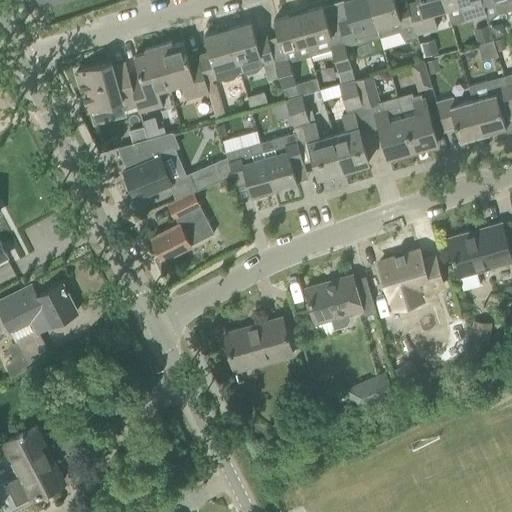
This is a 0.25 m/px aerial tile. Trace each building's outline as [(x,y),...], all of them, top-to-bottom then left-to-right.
[(342,41),(343,41),(355,37),(356,40),(379,34),(369,0),(342,0),(347,17),(336,20),(342,41)] [(369,0),(379,34),(399,28),(404,35),(415,33),(412,25),(406,2),(405,0),(394,3),(393,0),(369,0)] [(446,7),(443,0),(414,0),(406,2),(412,25),(415,33),(429,28),(438,26),(434,11),(446,7)] [(481,1),(480,0),(443,0),(446,7),(460,3),(464,19),(484,13),(482,5),(481,1)] [(511,0),(480,0),(481,1),(483,0),(494,0),(499,12),(511,8),(511,0)] [(307,47),(309,55),(331,48),(330,44),(332,44),(321,5),(297,12),(307,47)] [(297,58),(309,55),(307,47),(297,12),(272,19),(282,54),(295,50),(297,58)] [(251,21),(227,27),(240,71),(248,73),(256,71),(262,63),(274,60),(267,35),(256,38),(251,21)] [(489,27),(492,38),(503,35),(499,24),(489,27)] [(479,42),(492,38),(489,27),(488,25),(475,28),(479,42)] [(198,55),(199,57),(205,79),(214,76),(224,80),(233,77),(240,71),(227,27),(204,34),(209,51),(198,55)] [(493,40),(496,50),(505,48),(503,37),(493,40)] [(208,90),(205,79),(199,57),(198,58),(199,63),(190,65),(183,40),(171,43),(171,41),(158,45),(169,86),(181,82),(185,97),(208,90)] [(342,41),(332,44),(330,44),(331,48),(340,82),(353,78),(344,45),(343,41),(342,41)] [(434,42),(422,46),(425,55),(437,52),(434,42)] [(135,98),(134,99),(137,111),(161,105),(156,89),(169,86),(158,45),(144,48),(145,51),(134,54),(141,76),(131,79),(130,79),(135,98)] [(299,94),(295,83),(287,56),(274,60),(282,87),(286,98),(299,94)] [(424,61),(423,58),(409,62),(417,89),(431,85),(427,73),(424,61)] [(435,58),(424,61),(427,73),(439,69),(435,58)] [(130,79),(131,79),(127,67),(114,71),(111,61),(76,71),(87,109),(121,100),(121,102),(134,99),(135,98),(130,79)] [(373,102),(376,112),(374,112),(387,156),(412,149),(403,117),(397,95),(378,101),(370,73),(353,78),(361,104),(362,106),(373,102)] [(346,108),(361,104),(353,78),(340,82),(338,82),(346,108)] [(468,84),(471,97),(472,97),(482,133),(505,127),(502,113),(511,110),(511,106),(507,87),(490,92),(486,79),(468,84)] [(424,98),(423,98),(421,92),(413,95),(412,91),(397,95),(403,117),(412,149),(437,142),(424,98)] [(299,94),(286,98),(285,98),(293,124),(308,120),(305,111),(300,93),(299,94)] [(452,96),(435,100),(444,130),(455,126),(459,140),(482,133),(472,97),(471,97),(454,102),(452,96)] [(347,130),(333,134),(343,169),(368,162),(353,111),(342,114),(347,130)] [(308,120),(293,124),(294,132),(303,162),(304,162),(313,160),(318,176),(343,169),(333,134),(319,138),(314,122),(309,123),(308,120)] [(144,125),(129,130),(132,141),(148,137),(144,125)] [(148,137),(132,141),(137,153),(123,159),(127,168),(124,170),(130,184),(126,185),(131,195),(134,194),(135,197),(172,182),(160,154),(165,152),(164,149),(176,145),(172,130),(148,137)] [(256,130),(234,135),(235,143),(257,138),(256,130)] [(294,132),(260,141),(274,189),(297,182),(292,166),(304,162),(294,132)] [(226,151),(232,173),(235,182),(246,179),(251,195),(274,189),(260,141),(226,151)] [(196,188),(220,179),(214,162),(189,173),(196,188)] [(169,199),(169,200),(167,201),(179,223),(152,237),(162,258),(213,231),(199,204),(201,203),(193,189),(169,199)] [(501,221),(447,237),(452,256),(458,275),(459,274),(463,287),(480,282),(477,269),(511,259),(506,241),(501,221)] [(395,255),(378,259),(382,272),(379,273),(382,283),(385,282),(390,298),(392,298),(394,304),(421,297),(419,290),(443,283),(435,256),(422,260),(419,248),(403,252),(403,249),(394,252),(395,255)] [(357,292),(352,273),(305,287),(311,306),(315,322),(331,318),(334,328),(347,324),(351,318),(349,313),(362,309),(357,292)] [(0,333),(32,317),(39,330),(77,311),(62,282),(37,294),(32,284),(14,293),(13,291),(0,297),(0,333)] [(234,370),(254,364),(292,354),(282,316),(224,333),(234,370)] [(489,344),(491,322),(473,319),(472,323),(469,323),(467,341),(489,344)] [(410,361),(393,369),(403,391),(420,382),(410,361)] [(356,387),(364,408),(394,395),(386,374),(356,387)] [(307,400),(312,386),(295,380),(291,394),(307,400)] [(5,440),(22,473),(9,480),(19,500),(32,494),(33,496),(63,481),(35,425),(5,440)]
